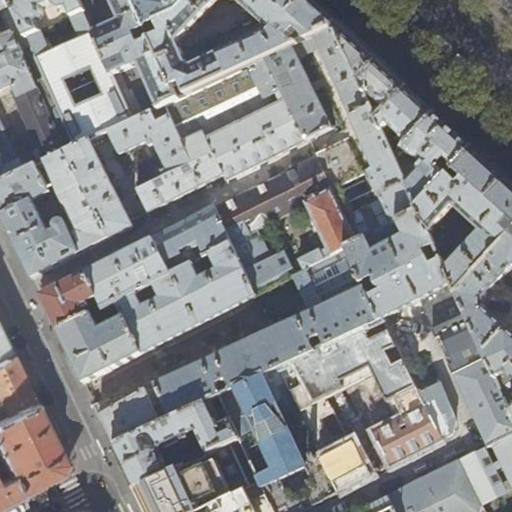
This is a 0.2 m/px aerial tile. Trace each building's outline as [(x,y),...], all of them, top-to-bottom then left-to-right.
[(29,55),(34,65),(39,62),(11,0),(0,0),(0,183),(39,166),(46,162),(67,152),(78,148),(46,77),(36,82),(24,57),(29,55)] [(135,121),(95,33),(79,0),(11,0),(39,62),(46,77),(78,148),(91,141),(110,133),(135,121)] [(111,0),(121,22),(95,33),(135,121),(146,116),(134,90),(130,91),(122,74),(139,65),(160,109),(180,100),(153,40),(151,35),(139,40),(137,35),(148,29),(135,0),(111,0)] [(135,0),(148,29),(159,24),(180,14),(192,0),(135,0)] [(192,0),(180,14),(159,24),(164,35),(153,40),(180,100),(294,47),(316,36),(335,27),(338,23),(312,0),(192,0)] [(357,41),(338,23),(335,27),(379,123),(410,89),(395,75),(357,41)] [(316,159),(267,183),(186,224),(155,240),(172,276),(194,264),(212,255),(232,244),(257,295),(293,277),(347,248),(419,211),(419,210),(407,184),(402,174),(396,160),(394,154),(385,136),(379,123),(335,27),(316,36),(376,169),(367,173),(347,140),(340,125),(333,128),(294,47),(180,100),(160,109),(146,116),(135,121),(110,133),(121,156),(149,143),(152,149),(157,147),(168,169),(159,173),(162,180),(138,192),(149,214),(164,207),(224,176),(227,182),(263,164),(309,141),(315,153),(313,154),(316,159)] [(421,100),(410,89),(379,123),(385,136),(393,128),(400,135),(397,138),(403,144),(394,154),(396,160),(401,154),(406,149),(438,115),(421,100)] [(452,127),(438,115),(406,149),(415,158),(420,158),(426,164),(407,184),(419,210),(449,177),(441,168),(447,162),(456,169),(475,149),(452,127)] [(134,228),(91,141),(78,148),(67,152),(111,240),(134,228)] [(511,182),(507,178),(475,149),(456,169),(466,179),(461,185),(450,175),(449,177),(419,210),(419,211),(430,234),(456,207),(482,231),(447,271),(458,296),(511,237),(511,182)] [(111,240),(67,152),(46,162),(74,224),(69,225),(65,222),(63,221),(59,221),(57,223),(56,225),(55,228),(56,231),(51,234),(35,202),(51,194),(39,166),(0,183),(0,211),(9,230),(33,279),(59,266),(111,240)] [(411,163),(401,154),(396,160),(402,174),(411,163)] [(447,271),(430,234),(419,211),(347,248),(380,322),(383,321),(397,315),(414,305),(420,302),(438,340),(473,414),(489,447),(489,448),(511,436),(511,413),(458,296),(447,271)] [(511,413),(511,237),(458,296),(511,413)] [(156,285),(172,276),(155,240),(137,248),(106,264),(42,296),(50,313),(60,333),(94,315),(106,309),(107,311),(118,305),(139,294),(156,285)] [(201,279),(194,264),(172,276),(156,285),(162,298),(145,307),(139,294),(118,305),(124,318),(101,330),(94,315),(60,333),(85,385),(258,296),(257,295),(232,244),(212,255),(219,271),(201,279)] [(380,322),(347,248),(293,277),(311,312),(157,385),(172,419),(212,401),(220,397),(280,369),(380,322)] [(0,331),(0,362),(11,356),(12,356),(0,331)] [(22,378),(11,356),(0,362),(0,421),(35,404),(22,378)] [(339,494),(280,369),(220,397),(232,422),(241,441),(261,484),(262,483),(276,511),(303,511),(311,508),(339,494)] [(441,383),(420,394),(428,408),(444,440),(449,437),(454,435),(457,422),(441,383)] [(153,387),(111,410),(101,416),(109,432),(115,446),(172,419),(157,385),(153,387)] [(223,426),(212,401),(172,419),(115,446),(126,468),(136,488),(193,462),(189,455),(167,465),(161,452),(189,439),(188,436),(198,432),(210,455),(241,441),(232,422),(223,426)] [(101,416),(111,410),(108,403),(96,408),(101,416)] [(0,505),(61,473),(64,464),(50,434),(35,404),(0,421),(0,505)] [(428,408),(400,422),(397,417),(385,423),(388,428),(378,434),(377,433),(375,435),(392,468),(409,459),(444,441),(444,440),(428,408)] [(511,511),(511,436),(489,448),(489,447),(461,461),(421,481),(389,498),(395,511),(481,511),(482,508),(511,492),(511,511)] [(395,511),(389,498),(360,511),(395,511)]
